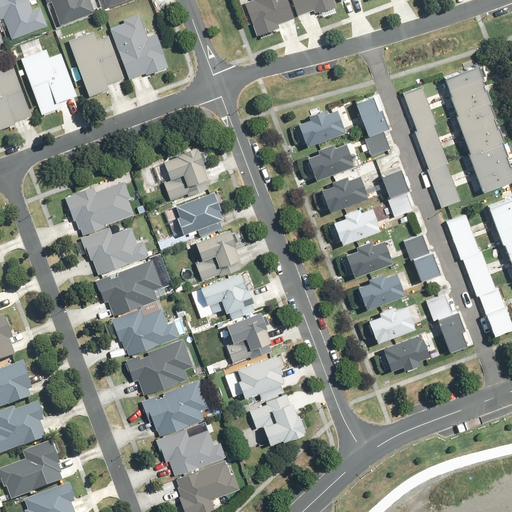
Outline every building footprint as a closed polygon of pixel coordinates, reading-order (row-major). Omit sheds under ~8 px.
[(0,0),(0,45),(7,43),(0,25),(0,22),(8,19),(16,39),(50,26),(43,8),(36,11),(31,0),(0,0)] [(51,0),(61,22),(95,9),(91,0),(51,0)] [(249,0),(260,32),(284,24),(282,19),(297,14),(292,0),(249,0)] [(296,0),(300,10),(318,4),(321,12),(341,5),(339,0),(296,0)] [(129,23),(114,28),(131,79),(151,73),(151,75),(171,68),(160,35),(151,38),(143,14),(127,19),(129,23)] [(128,79),(112,36),(101,41),(98,32),(71,42),(92,98),(113,90),(111,85),(128,79)] [(81,96),(66,54),(53,58),(49,49),(45,51),(41,42),(25,48),(28,57),(24,58),(44,114),(71,105),(69,100),(81,96)] [(485,79),(480,62),(444,74),(449,91),(485,79)] [(1,69),(0,67),(0,131),(20,124),(19,122),(34,117),(16,64),(1,69)] [(490,95),(485,79),(449,91),(455,107),(490,95)] [(403,91),(410,109),(429,102),(422,84),(403,91)] [(364,133),(370,151),(391,145),(384,126),(390,124),(384,105),(381,106),(376,91),(359,97),(370,131),(364,133)] [(496,111),(490,95),(455,107),(460,123),(496,111)] [(410,109),(416,128),(433,122),(435,121),(429,102),(410,109)] [(317,114),(300,120),(306,136),(310,135),(313,142),(350,127),(348,123),(352,121),(345,103),(331,109),(330,105),(315,110),(317,114)] [(501,128),(496,111),(460,123),(466,140),(501,128)] [(439,140),(433,122),(416,128),(414,128),(421,147),(439,140)] [(507,144),(501,128),(466,140),(471,156),(507,144)] [(320,170),(322,175),(362,160),(353,137),(341,142),(340,139),(324,145),(325,148),(311,153),(317,171),(320,170)] [(439,140),(421,147),(427,165),(445,159),(446,159),(439,140)] [(209,157),(212,156),(209,145),(205,146),(203,141),(180,149),(181,153),(167,158),(173,176),(166,179),(173,197),(213,183),(210,176),(213,175),(209,163),(211,163),(209,157)] [(511,160),(511,159),(507,144),(471,156),(476,172),(511,160)] [(426,166),(433,185),(452,178),(445,159),(427,165),(426,166)] [(511,178),(511,160),(476,172),(482,189),(511,178)] [(407,165),(385,174),(392,192),(388,193),(396,212),(417,204),(410,187),(415,185),(407,165)] [(339,181),(323,187),(329,201),(331,201),(334,208),(375,191),(367,169),(354,174),(352,170),(337,177),(339,181)] [(439,204),(441,203),(459,197),(452,178),(433,185),(439,204)] [(95,184),(65,195),(73,218),(75,218),(80,231),(133,212),(128,196),(130,195),(125,179),(97,189),(95,184)] [(204,232),(226,224),(223,216),(227,214),(223,205),(226,204),(220,187),(181,201),(185,212),(180,214),(186,230),(201,225),(204,232)] [(511,213),(511,194),(488,204),(494,220),(511,213)] [(352,213),(331,221),(337,235),(344,232),(348,240),(387,225),(384,218),(386,217),(380,202),(366,207),(364,203),(351,208),(352,213)] [(472,230),(465,211),(445,218),(453,237),(472,230)] [(511,231),(511,213),(494,220),(500,236),(511,231)] [(111,224),(80,235),(88,258),(92,256),(97,272),(149,253),(143,237),(137,239),(132,224),(113,231),(111,224)] [(196,260),(203,276),(224,268),(225,270),(244,263),(241,254),(244,253),(240,241),(243,240),(237,224),(201,238),(207,255),(196,260)] [(479,249),(472,230),(453,237),(460,256),(462,255),(479,249)] [(511,249),(511,231),(500,236),(507,252),(511,249)] [(427,251),(420,232),(403,238),(410,257),(414,255),(422,277),(441,271),(433,249),(427,251)] [(351,251),(345,253),(350,269),(358,267),(359,271),(399,258),(391,235),(378,239),(377,236),(363,241),(364,244),(351,248),(351,251)] [(462,255),(469,274),(488,266),(481,248),(479,249),(462,255)] [(117,271),(119,276),(112,278),(110,274),(96,279),(105,302),(109,300),(114,314),(159,297),(156,289),(163,286),(153,258),(117,271)] [(469,274),(476,292),(478,291),(495,285),(488,266),(469,274)] [(371,299),(372,304),(411,290),(409,285),(411,284),(405,267),(391,272),(390,267),(374,273),(376,277),(360,283),(366,301),(371,299)] [(243,272),(200,287),(207,305),(224,299),(231,317),(253,309),(251,303),(256,301),(251,287),(249,288),(243,272)] [(478,291),(486,311),(505,304),(498,284),(495,285),(478,291)] [(453,312),(445,291),(427,297),(434,318),(439,316),(450,348),(468,342),(463,326),(465,325),(460,310),(453,312)] [(383,338),(423,323),(422,319),(424,318),(416,299),(401,305),(400,302),(385,307),(387,310),(374,315),(383,338)] [(486,311),(494,331),(511,323),(511,321),(505,304),(486,311)] [(123,341),(127,353),(180,335),(175,321),(169,323),(163,307),(143,314),(140,307),(112,317),(121,342),(123,341)] [(225,344),(232,363),(251,356),(252,358),(272,351),(269,342),(273,340),(263,311),(227,324),(233,341),(225,344)] [(13,337),(4,314),(0,315),(0,359),(15,354),(10,339),(13,337)] [(427,334),(425,329),(386,343),(388,349),(380,352),(386,367),(395,363),(397,367),(410,362),(411,365),(426,359),(425,355),(437,351),(430,333),(427,334)] [(148,350),(150,354),(139,358),(138,354),(126,358),(134,380),(139,378),(144,394),(189,378),(185,367),(192,364),(183,338),(148,350)] [(279,353),(240,368),(244,378),(239,380),(246,397),(258,392),(261,399),(285,390),(282,383),(286,381),(282,371),(285,370),(279,353)] [(0,407),(15,402),(15,403),(33,397),(30,389),(33,388),(29,376),(31,375),(25,360),(1,370),(0,366),(0,407)] [(201,409),(209,407),(199,379),(142,400),(147,413),(151,411),(159,434),(204,418),(201,409)] [(264,425),(270,444),(286,438),(286,440),(311,431),(306,416),(304,416),(302,412),(298,413),(294,401),(290,403),(287,393),(267,401),(267,402),(249,408),(256,428),(264,425)] [(26,446),(47,438),(41,420),(46,419),(40,401),(17,409),(16,407),(0,412),(0,452),(25,444),(26,446)] [(187,427),(157,438),(161,449),(162,448),(167,461),(170,460),(175,474),(225,455),(220,441),(215,443),(210,429),(191,436),(187,427)] [(12,499),(65,480),(59,463),(61,462),(53,440),(24,450),(27,459),(0,469),(0,472),(5,486),(7,486),(12,499)] [(212,498),(241,489),(235,471),(233,472),(229,459),(175,477),(186,511),(198,511),(215,507),(212,498)] [(75,511),(71,501),(75,500),(69,483),(25,499),(29,510),(26,511),(75,511)]
